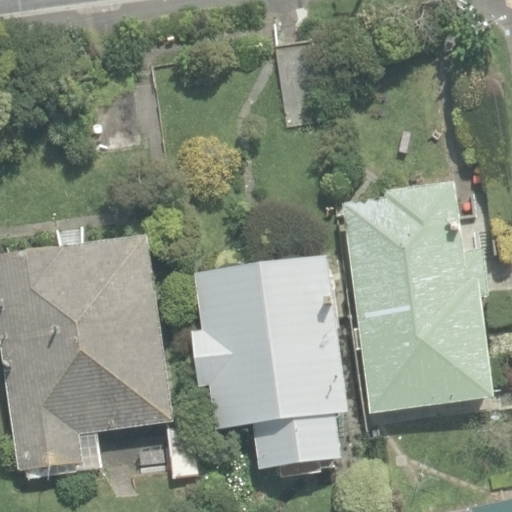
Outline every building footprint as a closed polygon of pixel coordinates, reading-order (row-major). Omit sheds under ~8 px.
[(275,47),(285,130),(322,126),(311,43),(275,47)] [(88,79),(97,149),(140,144),(131,73),(88,79)] [(344,206),(370,415),(494,400),(482,300),(489,299),(483,254),(462,256),(454,188),(384,197),(385,201),(344,206)] [(31,473),(32,482),(106,472),(101,434),(176,425),(151,240),(0,260),(0,323),(20,474),(31,473)] [(280,469),(281,480),(324,475),(322,463),(342,461),(337,418),(351,416),(330,258),(195,276),(203,333),(192,334),(199,390),(211,388),(216,430),(254,425),(260,472),(280,469)] [(170,435),(172,480),(195,479),(192,433),(170,435)] [(511,511),(511,499),(453,511),(511,511)]
